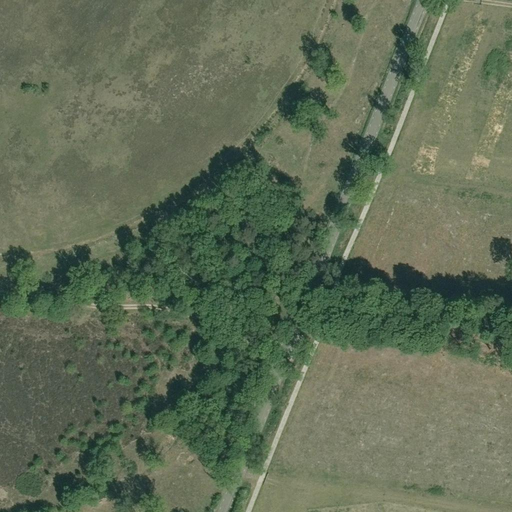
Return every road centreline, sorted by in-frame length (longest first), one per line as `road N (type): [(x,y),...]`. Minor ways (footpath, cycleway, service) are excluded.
road 1 (tertiary): [(220,511),(423,0)]
road 2 (track): [(0,293),(167,310),(219,324),(256,346)]
road 3 (track): [(511,341),(302,307)]
